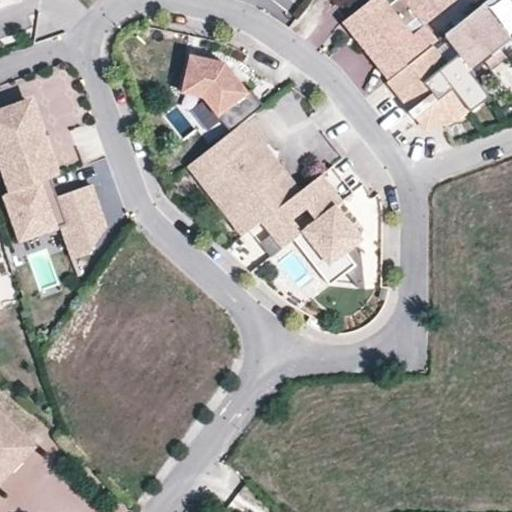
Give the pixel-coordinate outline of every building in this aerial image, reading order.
[(386,0),(380,0),(347,27),(382,70),(417,41),(428,54),(437,48),(441,44),(429,29),(461,4),(458,0),(405,0),(394,9),(386,0)] [(437,48),(428,54),(392,84),(431,133),(467,116),(476,109),(477,110),(495,96),(476,73),(489,62),(496,71),(509,60),(502,52),(511,44),(511,41),(485,8),(450,37),(464,56),(451,66),(437,48)] [(207,101),(232,137),(246,126),(268,109),(254,92),(251,95),(228,66),(194,57),(186,93),(207,101)] [(273,106),(289,128),(308,115),(292,92),(273,106)] [(10,114),(33,106),(25,102),(8,108),(10,114)] [(0,161),(11,191),(38,182),(49,177),(58,175),(47,145),(43,146),(38,131),(41,130),(33,106),(10,114),(8,108),(0,111),(0,138),(7,159),(0,161)] [(301,196),(246,126),(232,137),(191,169),(246,239),(265,225),(301,196)] [(43,146),(47,145),(41,130),(38,131),(43,146)] [(43,196),(55,192),(49,177),(38,182),(43,196)] [(301,196),(265,225),(287,250),(296,243),(330,286),(353,268),(343,255),(358,243),(332,211),(343,202),(325,178),(301,196)] [(38,182),(11,191),(7,193),(23,238),(62,224),(74,258),(88,253),(105,228),(89,185),(56,196),(55,192),(43,196),(38,182)] [(0,473),(30,442),(0,413),(0,473)] [(38,449),(30,442),(0,473),(0,485),(2,487),(38,449)]
